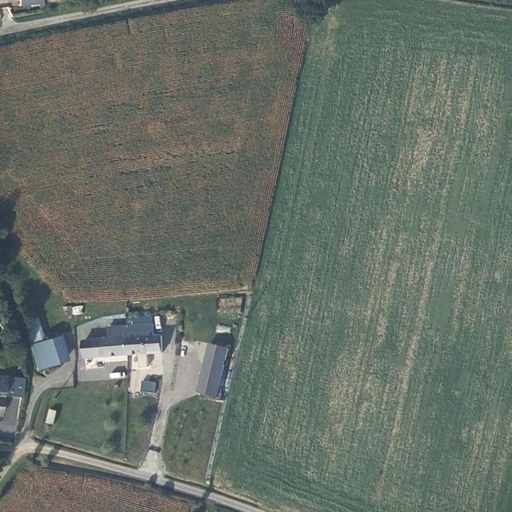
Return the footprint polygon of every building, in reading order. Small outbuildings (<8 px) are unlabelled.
[(26,322),(32,345),(43,342),(37,320),(26,322)] [(153,324),(108,326),(109,338),(83,339),(84,356),(162,351),(161,335),(154,336),(153,324)] [(43,342),(32,345),(39,369),(66,361),(59,338),(43,342)] [(217,400),(228,349),(210,345),(199,396),(217,400)] [(17,381),(0,379),(0,416),(1,417),(4,398),(21,401),(23,380),(19,379),(17,381)] [(144,379),(142,390),(156,391),(157,381),(144,379)] [(53,424),(56,410),(48,409),(45,423),(53,424)]
